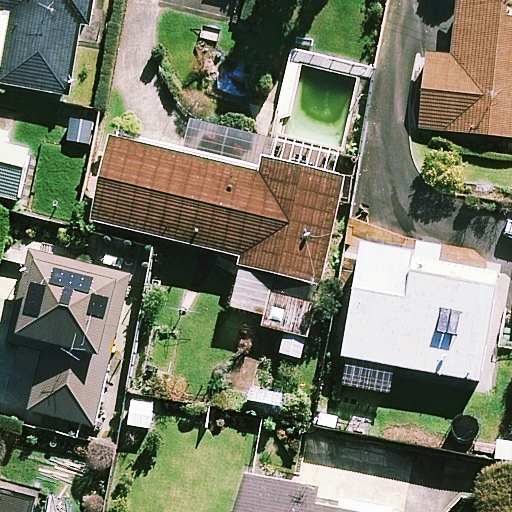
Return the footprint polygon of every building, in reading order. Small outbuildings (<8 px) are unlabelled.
[(100,0),(0,0),(0,71),(7,73),(4,87),(72,100),(85,31),(94,33),(100,0)] [(507,5),(461,0),(455,63),(429,60),(421,131),(511,140),(511,21),(505,21),(507,5)] [(266,320),(263,335),(283,340),(278,359),(304,365),(353,163),(190,123),(182,159),(117,143),(97,226),(246,262),(234,312),(266,320)] [(0,199),(20,204),(31,161),(6,154),(10,138),(0,135),(0,199)] [(442,266),(445,251),(419,247),(416,261),(366,252),(341,389),(390,398),(395,370),(483,386),(503,277),(442,266)] [(108,380),(101,378),(119,305),(129,308),(135,282),(34,257),(13,342),(47,351),(32,414),(96,430),(108,380)] [(291,393),(250,385),(245,413),(286,421),(291,393)] [(159,401),(130,398),(126,432),(155,436),(159,401)] [(318,511),(321,496),(247,482),(241,511),(318,511)] [(32,511),(36,500),(0,491),(0,511),(32,511)]
